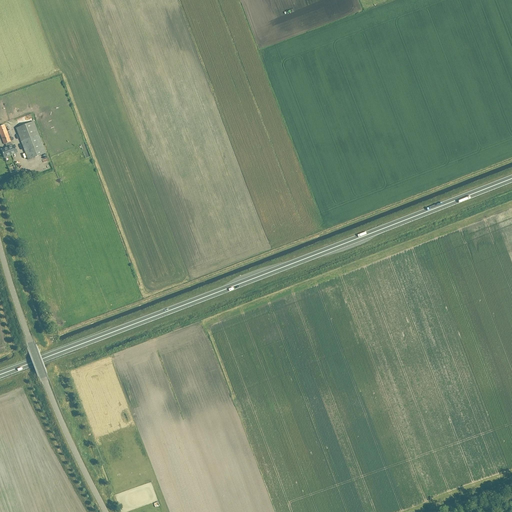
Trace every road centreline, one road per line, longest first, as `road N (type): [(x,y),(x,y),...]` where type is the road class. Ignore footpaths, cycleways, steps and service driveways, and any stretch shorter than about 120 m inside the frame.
road 1 (trunk): [(0,375),(511,179)]
road 2 (unclassified): [(104,511),(42,379),(0,251)]
